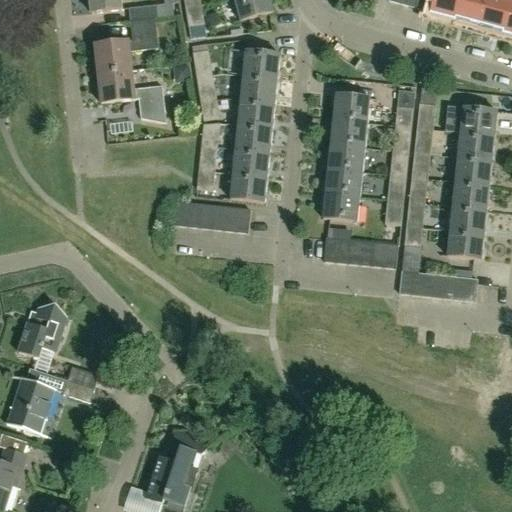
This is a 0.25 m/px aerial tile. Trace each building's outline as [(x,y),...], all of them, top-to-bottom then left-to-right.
[(122,11),(120,0),(90,0),(92,16),(122,11)] [(202,9),(201,0),(185,0),(187,13),(202,9)] [(275,14),(270,0),(235,0),(242,24),(275,14)] [(413,9),(415,0),(403,0),(402,6),(413,9)] [(428,0),(415,0),(413,9),(425,12),(428,0)] [(457,21),(462,0),(436,0),(433,15),(457,21)] [(481,28),(488,0),(462,0),(457,21),(481,28)] [(505,35),(511,8),(511,1),(507,0),(488,0),(481,28),(505,35)] [(131,24),(132,24),(155,22),(159,21),(158,7),(129,10),(131,24)] [(205,26),(202,9),(187,13),(190,28),(205,26)] [(158,51),(155,22),(132,24),(133,43),(97,47),(99,77),(134,73),(131,54),(158,51)] [(194,55),(198,80),(214,78),(210,53),(209,53),(208,46),(193,49),(194,55)] [(248,53),(245,78),(279,81),(281,57),(248,53)] [(136,91),(134,73),(99,77),(102,106),(139,103),(142,121),(167,126),(162,89),(136,91)] [(218,103),(214,78),(198,80),(202,105),(218,103)] [(277,106),(279,81),(245,78),(242,102),(277,106)] [(400,93),(398,109),(396,128),(412,130),(416,95),(400,93)] [(337,97),(335,121),(368,125),(371,100),(337,97)] [(274,130),(277,106),(242,102),(240,127),(274,130)] [(221,121),(218,103),(202,105),(205,123),(221,121)] [(435,132),(437,108),(421,106),(418,130),(435,132)] [(464,110),(462,134),(496,138),(499,113),(464,110)] [(366,150),(368,125),(335,121),(332,146),(366,150)] [(221,125),(204,127),(202,148),(218,150),(221,125)] [(272,155),(274,130),(240,127),(237,152),(272,155)] [(409,155),(412,130),(396,128),(393,153),(409,155)] [(432,156),(435,132),(418,130),(415,155),(432,156)] [(494,163),(496,138),(462,134),(459,159),(494,163)] [(363,175),(366,150),(332,146),(330,171),(363,175)] [(216,175),(218,150),(202,148),(200,173),(216,175)] [(269,180),(272,155),(237,152),(235,176),(269,180)] [(407,180),(409,155),(393,153),(391,178),(407,180)] [(429,181),(432,156),(415,155),(413,179),(429,181)] [(491,187),(494,163),(459,159),(457,184),(491,187)] [(360,200),(363,175),(330,171),(327,196),(360,200)] [(214,193),(216,175),(200,173),(198,191),(214,193)] [(267,205),(269,180),(235,176),(232,201),(267,205)] [(404,205),(407,180),(391,178),(388,203),(404,205)] [(426,206),(429,181),(413,179),(410,204),(426,206)] [(489,212),(491,187),(457,184),(454,208),(489,212)] [(358,224),(360,200),(327,196),(325,221),(358,224)] [(402,229),(404,205),(388,203),(386,227),(402,229)] [(424,230),(426,206),(410,204),(408,229),(424,230)] [(189,230),(192,206),(180,205),(177,229),(189,230)] [(201,232),(204,208),(192,206),(189,230),(201,232)] [(213,233),(216,209),(204,208),(201,232),(213,233)] [(486,237),(489,212),(454,208),(451,233),(486,237)] [(225,234),(227,210),(216,209),(213,233),(225,234)] [(237,236),(239,211),(227,210),(225,234),(237,236)] [(249,237),(251,212),(239,211),(237,236),(249,237)] [(405,248),(421,250),(424,230),(408,229),(405,248)] [(334,231),(333,241),(339,241),(350,243),(351,232),(334,231)] [(483,261),(486,237),(451,233),(449,258),(483,261)] [(324,264),(336,265),(339,241),(333,241),(326,240),(324,264)] [(351,243),(350,243),(339,241),(336,265),(348,266),(351,243)] [(360,267),(363,244),(351,243),(348,266),(360,267)] [(372,269),(375,245),(363,244),(360,267),(372,269)] [(384,270),(387,246),(375,245),(372,269),(384,270)] [(397,271),(399,247),(387,246),(384,270),(397,271)] [(411,298),(414,275),(403,274),(400,297),(411,298)] [(422,299),(424,276),(414,275),(411,298),(422,299)] [(433,301),(435,278),(424,276),(422,299),(433,301)] [(444,302),(446,279),(435,278),(433,301),(444,302)] [(455,303),(457,280),(446,279),(444,302),(455,303)] [(465,304),(468,281),(457,280),(455,303),(465,304)] [(476,305),(479,282),(468,281),(465,304),(476,305)] [(39,362),(43,351),(56,355),(68,320),(57,307),(40,311),(34,327),(29,326),(19,354),(39,362)] [(69,383),(68,384),(95,392),(99,379),(73,370),(69,383)] [(44,420),(54,391),(64,394),(64,397),(90,406),(95,392),(68,384),(69,383),(39,373),(35,385),(24,381),(14,411),(13,411),(7,426),(41,438),(46,421),(44,420)] [(183,511),(201,458),(207,453),(190,434),(176,435),(167,462),(162,461),(148,503),(163,508),(161,511),(183,511)] [(26,458),(24,457),(29,444),(3,436),(0,443),(0,448),(7,451),(7,452),(2,465),(0,464),(0,511),(4,511),(12,489),(16,490),(26,458)]
